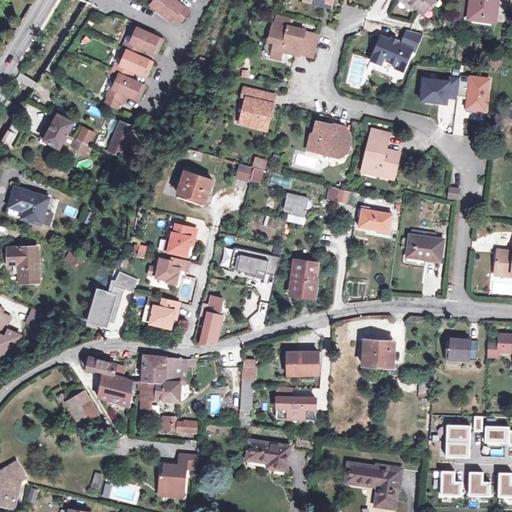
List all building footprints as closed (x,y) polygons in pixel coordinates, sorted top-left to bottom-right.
[(155,0),(150,6),(171,22),(174,19),(180,23),(189,11),(174,0),(155,0)] [(315,0),(303,0),(304,1),(333,8),(333,5),(315,0)] [(414,9),(404,0),(399,0),(400,0),(412,11),(414,9)] [(404,0),(414,9),(415,10),(417,8),(424,14),(436,0),(435,0),(404,0)] [(471,16),(470,19),(496,22),(498,0),(457,0),(454,25),(457,26),(471,16)] [(272,57),(281,60),(283,51),(314,58),(320,35),(274,24),(270,41),(275,42),(272,57)] [(125,46),(123,50),(140,57),(143,50),(156,55),(163,40),(133,27),(129,35),(133,40),(131,44),(125,46)] [(404,65),(406,66),(412,52),(416,53),(424,35),(409,31),(403,45),(382,36),(372,60),(383,65),(385,60),(396,65),(401,67),(404,65)] [(140,57),(123,50),(120,57),(123,63),(121,67),(115,68),(113,72),(130,80),(133,72),(146,78),(153,63),(140,57)] [(491,67),(502,68),(503,59),(491,58),(491,67)] [(139,102),(146,86),(130,80),(113,72),(111,71),(109,76),(116,86),(114,90),(110,92),(108,97),(110,98),(123,103),(126,95),(139,102)] [(449,80),(422,77),(419,98),(445,101),(446,95),(455,96),(457,77),(450,76),(449,80)] [(488,79),(469,76),(465,106),(484,109),(488,79)] [(245,89),(243,98),(247,99),(241,124),(267,130),(275,96),(245,89)] [(110,98),(106,105),(120,110),(123,103),(110,98)] [(85,153),(89,145),(70,135),(68,134),(74,123),(58,114),(44,140),(61,148),(64,142),(73,148),(74,147),(85,153)] [(116,133),(121,122),(112,118),(108,127),(109,130),(116,133)] [(109,151),(123,156),(135,128),(121,122),(116,133),(109,151)] [(342,146),(347,128),(335,125),(334,129),(328,128),(328,125),(318,122),(315,135),(312,135),(308,150),(321,153),(325,158),(331,155),(339,157),(340,155),(342,156),(349,151),(346,147),(342,146)] [(346,147),(349,151),(353,137),(347,128),(342,146),(346,147)] [(8,143),(11,138),(13,133),(6,129),(0,139),(0,145),(3,148),(7,142),(8,143)] [(373,130),(365,163),(381,167),(380,173),(394,176),(400,153),(391,151),(391,153),(385,152),(390,134),(373,130)] [(120,162),(123,156),(109,151),(107,155),(120,162)] [(266,161),(254,158),(252,167),(256,168),(264,170),(266,161)] [(364,169),(380,173),(381,167),(365,163),(364,169)] [(252,167),(243,164),(239,177),(252,181),(256,168),(252,167)] [(186,171),(185,173),(183,179),(178,193),(206,202),(206,201),(209,202),(211,196),(208,195),(213,180),(186,171)] [(339,188),(330,186),(327,199),(338,201),(339,188)] [(24,211),(22,218),(42,224),(49,198),(16,188),(10,207),(24,211)] [(459,189),(450,188),(449,198),(459,199),(459,189)] [(292,214),(305,217),(309,198),(289,193),(285,209),(293,211),(292,214)] [(8,214),(22,218),(24,211),(10,207),(8,214)] [(377,232),(389,234),(392,215),(363,210),(360,226),(378,230),(377,232)] [(191,237),(194,238),(197,229),(176,224),(174,232),(173,232),(170,241),(168,251),(187,255),(190,244),(191,237)] [(439,249),(442,249),(443,239),(435,238),(412,236),(410,235),(407,256),(437,260),(439,249)] [(159,249),(168,251),(170,241),(161,239),(159,249)] [(147,246),(141,245),(140,250),(139,255),(144,256),(147,246)] [(8,248),(8,260),(19,259),(19,265),(20,283),(39,281),(37,247),(8,248)] [(276,275),(280,257),(236,247),(231,269),(248,272),(248,271),(254,273),(254,274),(266,277),(267,273),(276,275)] [(511,253),(498,253),(496,272),(511,273),(511,253)] [(178,268),(180,268),(187,270),(189,261),(172,258),(171,261),(161,258),(159,268),(157,276),(156,277),(167,280),(167,281),(177,283),(179,274),(176,273),(178,268)] [(317,281),(315,281),(318,265),(296,261),(291,294),(315,297),(317,281)] [(151,266),(149,274),(157,276),(159,268),(151,266)] [(135,290),(139,277),(120,270),(115,278),(112,277),(110,289),(97,286),(95,292),(99,294),(92,318),(104,321),(103,324),(108,326),(110,319),(116,321),(126,287),(135,290)] [(147,304),(154,305),(150,321),(150,322),(170,327),(173,317),(175,310),(178,311),(180,302),(163,298),(149,295),(147,304)] [(200,344),(212,342),(218,319),(222,320),(223,316),(219,315),(223,299),(210,296),(205,317),(207,317),(200,344)] [(154,305),(147,304),(143,320),(150,321),(154,305)] [(33,309),(30,317),(42,322),(46,315),(33,309)] [(8,320),(0,315),(0,330),(3,332),(8,320)] [(39,330),(42,322),(30,317),(26,325),(39,330)] [(218,319),(212,342),(217,342),(222,320),(218,319)] [(0,358),(5,348),(11,351),(18,335),(6,330),(3,337),(0,335),(0,358)] [(511,352),(511,335),(500,335),(499,344),(490,343),(489,356),(498,356),(498,352),(511,352)] [(477,360),(479,341),(471,340),(471,339),(448,337),(446,359),(468,361),(469,359),(477,360)] [(391,350),(391,341),(365,340),(363,370),(397,372),(397,367),(394,367),(395,350),(391,350)] [(318,352),(289,352),(289,364),(288,364),(288,376),(296,376),(296,375),(318,375),(318,352)] [(180,382),(181,359),(166,358),(144,355),(141,414),(149,415),(150,400),(179,401),(180,382)] [(104,373),(99,398),(129,406),(132,382),(123,378),(125,367),(90,358),(87,370),(104,373)] [(196,359),(187,360),(186,368),(195,368),(196,359)] [(243,359),(242,379),(253,379),(256,379),(256,367),(254,367),(255,359),(243,359)] [(421,379),(420,392),(433,392),(434,373),(403,371),(403,378),(421,379)] [(242,379),(239,416),(251,418),(253,379),(242,379)] [(416,382),(404,382),(404,392),(415,392),(416,382)] [(292,387),(278,387),(277,408),(285,408),(284,419),(304,419),(315,420),(316,398),(291,397),(292,387)] [(97,413),(84,393),(67,403),(80,424),(97,413)] [(220,413),(220,395),(209,395),(209,413),(220,413)] [(251,418),(239,416),(239,424),(255,427),(257,418),(251,418)] [(483,417),(475,416),(475,431),(482,431),(483,417)] [(162,417),(161,429),(174,430),(174,418),(162,417)] [(397,420),(396,428),(410,429),(411,420),(397,420)] [(196,423),(178,421),(177,431),(195,433),(196,423)] [(470,442),(471,425),(447,425),(447,441),(470,442)] [(509,426),(486,426),(486,442),(509,443),(509,445),(511,444),(511,430),(509,430),(509,426)] [(470,442),(447,441),(447,457),(470,458),(470,442)] [(275,463),(274,468),(286,470),(290,448),(251,442),(248,459),(270,462),(275,463)] [(199,456),(179,454),(179,461),(179,466),(164,464),(163,475),(160,475),(159,489),(171,490),(173,493),(173,496),(184,497),(186,469),(198,470),(199,456)] [(0,486),(0,504),(14,508),(20,486),(18,483),(25,478),(15,462),(0,471),(0,477),(2,479),(0,486)] [(376,505),(393,507),(396,490),(398,491),(402,470),(378,465),(377,468),(349,464),(346,481),(378,486),(376,505)] [(91,482),(99,485),(103,473),(94,471),(91,482)] [(455,471),(442,471),(441,495),(462,496),(463,482),(455,481),(455,471)] [(483,472),(470,472),(469,496),(490,496),(491,482),(483,482),(483,472)] [(511,473),(499,473),(498,497),(511,497),(511,473)] [(102,495),(107,497),(110,484),(104,483),(102,495)] [(35,502),(38,488),(29,487),(27,501),(35,502)]
